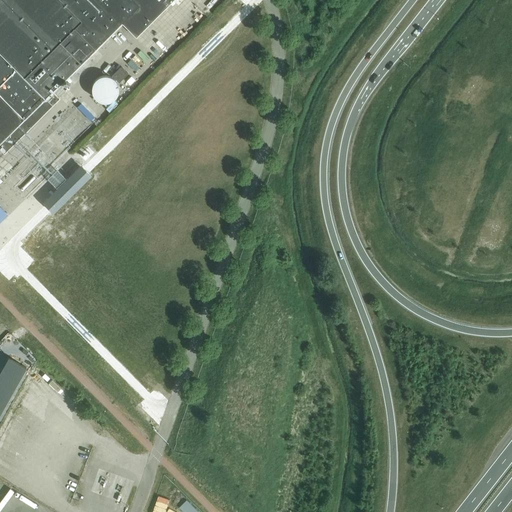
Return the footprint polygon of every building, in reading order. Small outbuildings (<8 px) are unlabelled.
[(137,36),(173,0),(0,0),(0,149),(5,154),(24,134),(60,98),(53,91),(96,49),(123,22),(137,36)] [(119,82),(128,73),(121,66),(112,75),(119,82)] [(93,95),(95,99),(98,102),(103,104),(107,105),(112,104),(116,101),(118,97),(120,93),(120,88),(118,84),(115,80),(112,78),(107,77),(102,77),(98,79),(95,82),(93,86),(92,91),(93,95)] [(5,359),(0,369),(0,412),(24,369),(5,359)] [(182,505),(188,511),(203,511),(189,497),(182,505)]
